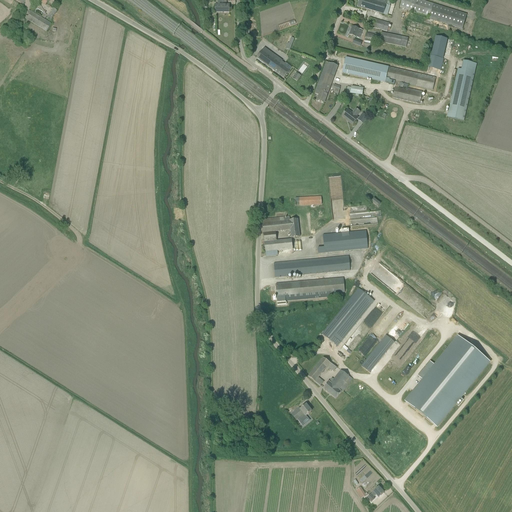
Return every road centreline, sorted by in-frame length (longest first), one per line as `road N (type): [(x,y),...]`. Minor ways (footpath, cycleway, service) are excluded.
road 1 (track): [(215,511),(214,330),(188,218),(184,54)]
road 2 (unclassified): [(418,511),(261,319),(261,113)]
road 3 (unclassified): [(261,113),(184,54),(90,0)]
road 4 (track): [(511,263),(396,176)]
